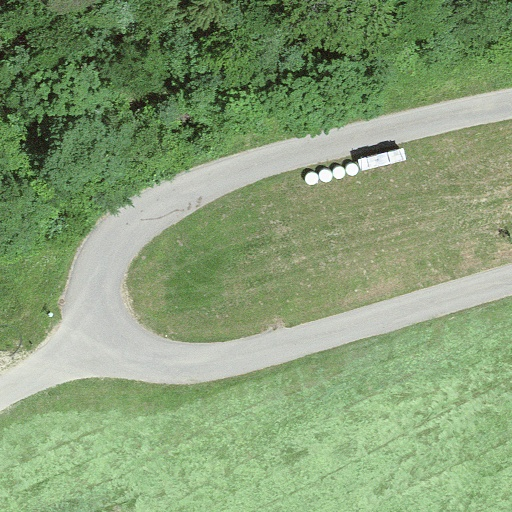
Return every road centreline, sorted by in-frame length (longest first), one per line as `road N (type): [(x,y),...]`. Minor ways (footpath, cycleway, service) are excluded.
road 1 (unclassified): [(511,280),(258,348),(162,356),(109,334),(94,271),(156,201),(299,150),(511,106)]
road 2 (track): [(109,334),(0,402)]
